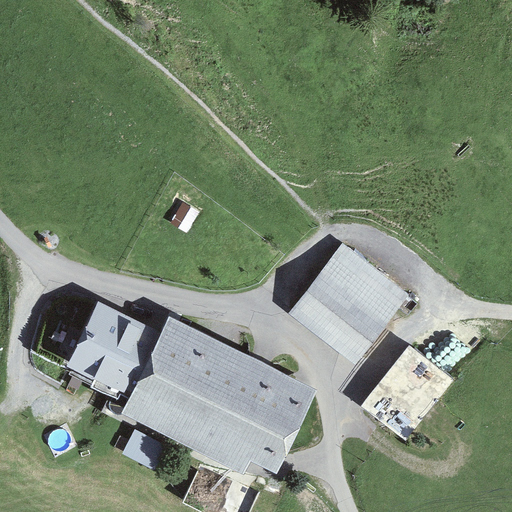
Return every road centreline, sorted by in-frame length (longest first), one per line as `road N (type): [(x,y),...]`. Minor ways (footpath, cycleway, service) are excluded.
road 1 (track): [(350,511),(317,374),(290,338),(258,318),(51,267),(0,223)]
road 2 (track): [(324,396),(340,398),(446,297)]
road 3 (track): [(51,267),(25,319),(15,392),(0,417)]
